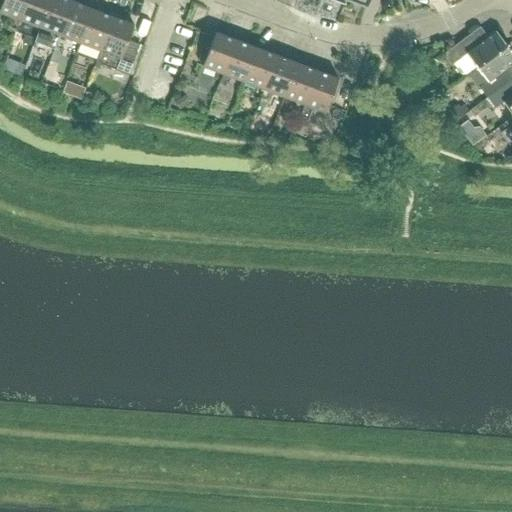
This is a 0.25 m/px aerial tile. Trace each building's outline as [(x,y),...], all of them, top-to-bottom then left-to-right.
[(0,12),(20,20),(27,0),(3,0),(0,9),(0,12)] [(50,0),(27,0),(20,20),(40,28),(50,0)] [(55,48),(60,35),(73,1),(69,0),(50,0),(40,28),(35,41),(55,48)] [(93,9),(73,1),(60,35),(80,43),(93,9)] [(93,9),(80,43),(101,51),(113,17),(93,9)] [(134,24),(113,17),(101,51),(121,58),(117,70),(128,75),(140,45),(128,40),(134,24)] [(476,68),(508,44),(507,45),(496,30),(488,36),(480,27),(445,53),(454,64),(467,54),(477,67),(476,68)] [(224,74),(237,40),(216,32),(203,66),(224,74)] [(257,48),(237,40),(224,74),(244,82),(257,48)] [(509,45),(508,44),(476,68),(476,69),(478,68),(487,81),(480,86),(488,97),(511,79),(511,51),(507,46),(509,45)] [(257,48),(244,82),(264,89),(277,55),(257,48)] [(297,63),(277,55),(264,89),(284,97),(297,63)] [(297,63),(284,97),(305,105),(317,70),(297,63)] [(338,78),(317,70),(305,105),(325,112),(338,78)] [(511,114),(511,79),(488,97),(495,107),(503,101),(511,114)] [(468,134),(480,128),(473,114),(461,119),(468,134)]
